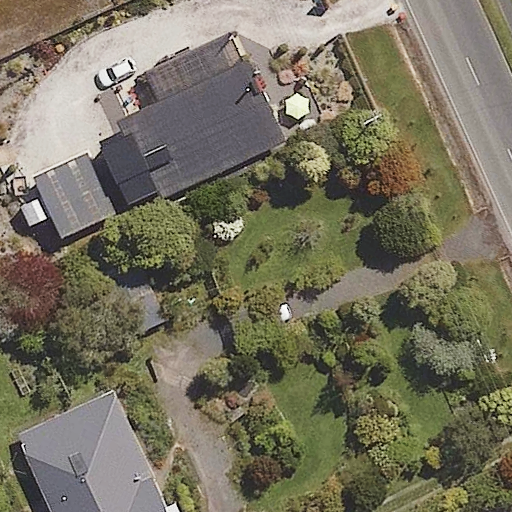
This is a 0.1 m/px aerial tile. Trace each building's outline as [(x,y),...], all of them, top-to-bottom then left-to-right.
[(148,78),(160,104),(123,121),(129,135),(103,146),(120,183),(133,211),(285,141),(249,64),(237,37),(148,78)] [(116,213),(89,154),(36,179),(64,238),(116,213)] [(166,322),(146,272),(115,284),(135,334),(166,322)] [(20,289),(0,299),(0,341),(0,342),(38,322),(20,289)] [(168,511),(115,394),(20,437),(53,511),(168,511)]
